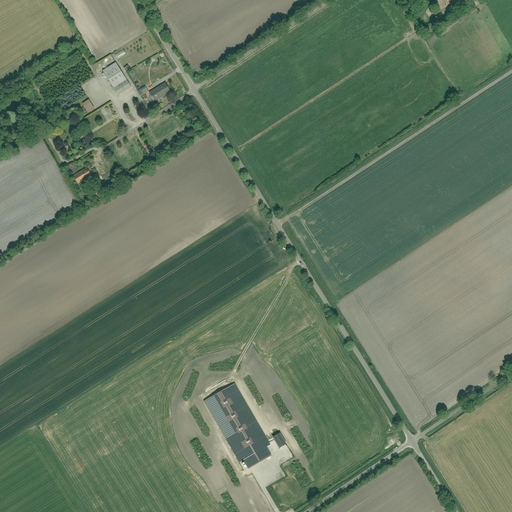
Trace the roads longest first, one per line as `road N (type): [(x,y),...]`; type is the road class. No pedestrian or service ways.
road 1 (unclassified): [(138,0),(412,442)]
road 2 (unclassified): [(308,511),(412,442)]
road 3 (unclassified): [(412,442),(511,375)]
